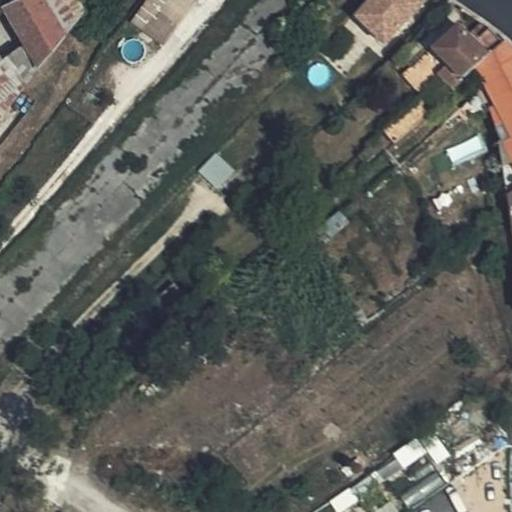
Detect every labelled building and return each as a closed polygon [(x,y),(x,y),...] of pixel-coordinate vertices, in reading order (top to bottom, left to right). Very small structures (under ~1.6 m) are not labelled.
[(99,0),(21,0),(14,5),(55,59),(101,2),(99,0)] [(143,39),(172,0),(150,0),(148,6),(143,18),(136,31),(135,32),(143,39)] [(185,0),(172,0),(143,39),(161,52),(195,7),(185,0)] [(430,8),(417,0),(376,0),(358,19),(387,46),(430,8)] [(0,126),(22,99),(40,77),(21,61),(1,32),(0,32),(0,126)] [(450,88),(456,95),(467,85),(465,84),(477,73),(506,48),(493,33),(477,47),(462,33),(437,55),(448,69),(445,72),(448,75),(453,71),(459,78),(450,88)] [(511,48),(510,45),(506,48),(477,73),(479,76),(485,88),(494,107),(494,109),(497,108),(507,130),(495,133),(498,149),(511,148),(511,48)] [(494,109),(495,133),(507,130),(497,108),(494,109)] [(364,157),(372,165),(383,156),(376,148),(364,157)] [(511,148),(498,149),(507,195),(511,192),(511,148)]
